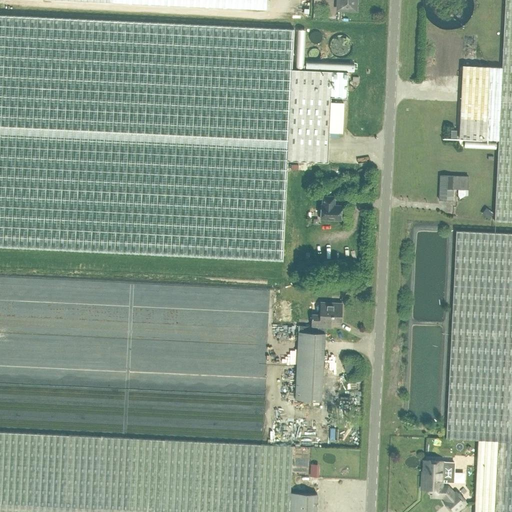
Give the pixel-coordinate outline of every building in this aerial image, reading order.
[(66,0),(267,9),(266,0),(66,0)] [(356,11),(356,0),(338,0),(337,9),(356,11)] [(489,67),(485,140),(498,140),(494,221),(511,221),(511,0),(504,0),(502,68),(489,67)] [(292,69),(292,70),(294,30),(0,15),(0,249),(283,263),(288,161),(292,69)] [(459,138),(485,140),(489,67),(476,66),(463,66),(462,66),(459,138)] [(332,71),(292,70),(292,69),(288,161),(328,162),(329,133),(342,133),(343,103),(330,102),(331,97),(347,98),(348,72),(332,71)] [(468,189),(469,177),(440,176),(439,200),(453,200),(454,189),(468,189)] [(334,206),(335,197),(323,196),(322,206),(321,206),(321,219),(341,220),(342,207),(334,206)] [(489,210),(484,216),(488,219),(493,213),(489,210)] [(446,438),(478,440),(474,511),(511,511),(511,233),(456,231),(446,438)] [(282,301),(282,322),(299,322),(299,302),(282,301)] [(341,322),(342,304),(321,303),(321,315),(313,315),(312,327),(299,326),(295,400),(321,401),(325,328),(329,328),(329,321),(341,322)] [(288,511),(290,493),(291,464),(292,446),(0,432),(0,511),(288,511)] [(441,487),(443,461),(424,460),(423,477),(422,477),(421,490),(432,490),(432,497),(441,497),(441,496),(443,497),(447,501),(444,503),(452,511),(454,511),(466,502),(456,492),(454,494),(448,487),(441,487)] [(316,511),(317,494),(291,493),(289,511),(316,511)]
